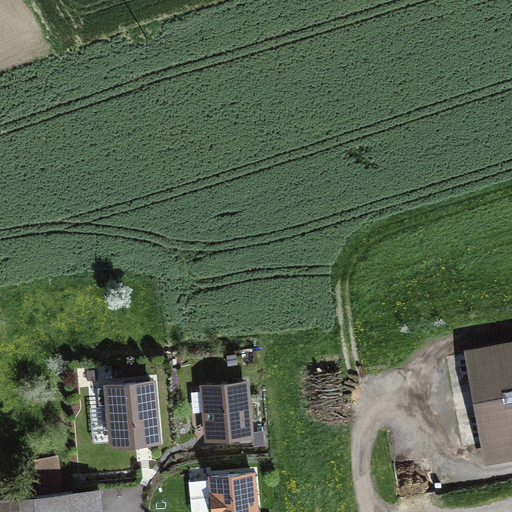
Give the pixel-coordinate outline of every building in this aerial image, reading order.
[(511,344),(470,352),(489,456),(511,452),(511,344)] [(152,381),(109,384),(114,441),(156,437),(152,381)] [(245,382),(205,386),(209,436),(249,432),(245,382)] [(56,456),(39,459),(43,482),(60,479),(56,456)] [(256,511),(253,472),(211,476),(214,511),(256,511)] [(0,511),(79,511),(77,485),(0,490),(0,511)]
